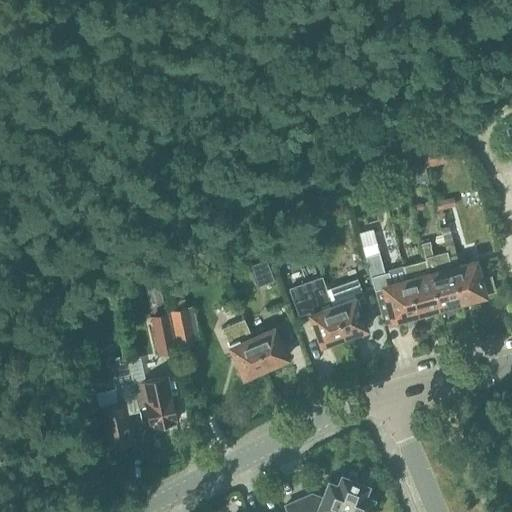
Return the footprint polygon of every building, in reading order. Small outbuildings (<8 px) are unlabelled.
[(425,167),(447,161),(443,145),(421,152),(425,167)] [(394,159),(392,152),(384,154),(387,162),(386,162),(389,174),(401,171),(398,158),(394,159)] [(408,173),(424,169),(420,153),(404,158),(408,173)] [(377,173),(372,158),(371,155),(348,161),(354,180),(377,173)] [(299,193),(321,184),(316,172),(294,180),(299,193)] [(274,222),(266,200),(253,205),(261,227),(274,222)] [(460,265),(448,226),(441,228),(447,251),(452,267),(461,301),(484,294),(496,291),(492,275),(480,279),(475,261),(460,265)] [(433,255),(430,246),(431,246),(430,241),(421,243),(425,260),(430,273),(439,307),(461,301),(452,267),(447,251),(433,255)] [(416,313),(407,280),(393,283),(389,271),(385,272),(380,252),(366,256),(375,290),(385,288),(393,319),(416,313)] [(248,266),(256,287),(274,281),(265,260),(248,266)] [(404,269),(407,280),(416,313),(426,310),(428,311),(435,309),(435,308),(439,307),(430,273),(425,260),(403,267),(404,269)] [(310,311),(314,322),(321,344),(344,336),(329,295),(327,289),(328,289),(323,276),(291,288),(300,314),(310,311)] [(329,295),(344,336),(367,328),(358,303),(366,301),(358,278),(328,289),(327,289),(330,295),(329,295)] [(90,296),(113,291),(110,281),(88,286),(90,296)] [(65,297),(67,310),(84,306),(82,293),(65,297)] [(195,344),(187,307),(170,311),(177,347),(195,344)] [(160,353),(176,349),(169,314),(153,318),(160,353)] [(245,319),(223,328),(244,377),(266,367),(253,337),(251,332),(245,319)] [(263,328),(251,332),(253,337),(266,367),(288,357),(273,323),(263,328)] [(140,410),(132,374),(131,374),(128,361),(112,364),(115,377),(113,378),(119,402),(99,406),(108,446),(134,441),(128,413),(140,410)] [(132,374),(140,410),(139,406),(147,405),(151,426),(177,420),(168,376),(134,383),(132,374)] [(286,505),(288,511),(367,511),(372,499),(373,500),(374,498),(372,497),(364,494),(367,487),(368,484),(366,484),(343,475),(341,474),(340,476),(337,484),(330,481),(328,480),(327,482),(328,482),(322,498),(313,494),(312,493),(311,494),(300,499),(298,499),(298,500),(287,505),(287,504),(286,505)]
